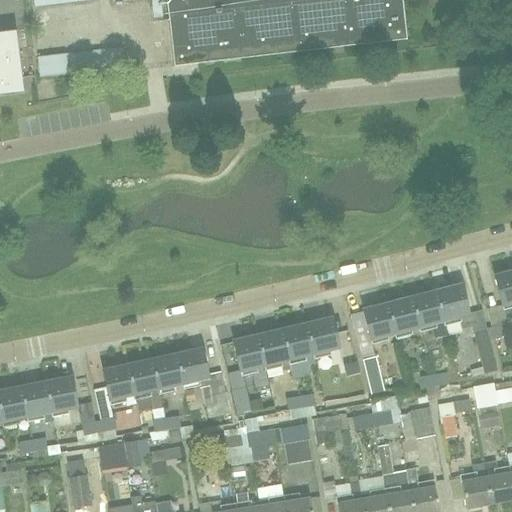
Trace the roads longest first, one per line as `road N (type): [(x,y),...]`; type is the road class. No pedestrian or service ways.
road 1 (residential): [(0,361),(207,319),(511,234)]
road 2 (residential): [(0,155),(238,112),(511,79)]
